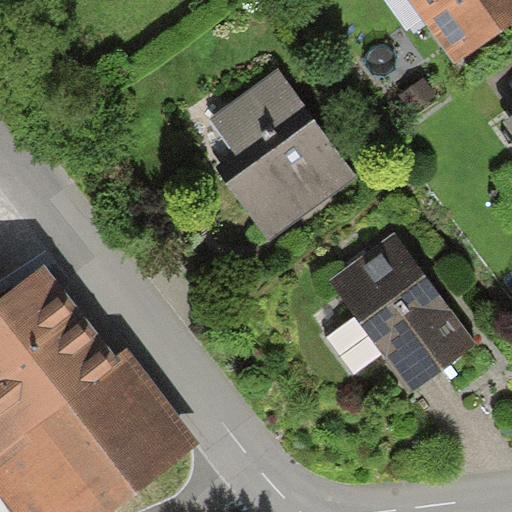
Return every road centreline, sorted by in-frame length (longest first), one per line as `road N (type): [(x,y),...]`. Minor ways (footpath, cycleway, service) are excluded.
road 1 (residential): [(0,132),(275,482)]
road 2 (residential): [(511,493),(371,511)]
